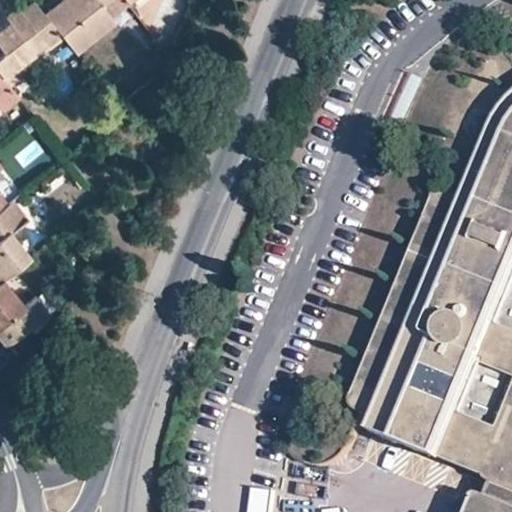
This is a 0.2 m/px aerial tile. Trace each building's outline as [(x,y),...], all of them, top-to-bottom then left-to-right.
[(43,12),(34,0),(31,0),(19,10),(6,20),(0,24),(0,76),(1,77),(19,63),(23,68),(63,37),(43,12)] [(100,6),(107,0),(57,0),(43,12),(63,37),(76,53),(114,23),(100,6)] [(127,4),(123,0),(107,0),(100,6),(114,23),(131,9),(127,4)] [(6,20),(19,10),(16,6),(4,16),(6,20)] [(162,38),(158,42),(161,46),(164,50),(168,46),(162,38)] [(158,42),(155,39),(151,42),(157,49),(161,46),(158,42)] [(167,62),(157,50),(143,62),(152,74),(167,62)] [(26,72),(23,68),(19,63),(1,77),(8,87),(26,72)] [(1,77),(0,76),(0,109),(2,111),(18,99),(8,87),(1,77)] [(354,406),(355,409),(357,412),(376,418),(372,432),(442,462),(443,460),(488,478),(490,483),(511,491),(511,102),(510,105),(499,123),(467,200),(446,192),(441,193),(437,196),(434,201),(356,394),(354,406)] [(25,217),(12,200),(7,204),(0,209),(0,277),(1,277),(29,255),(8,229),(25,217)] [(1,277),(0,277),(0,340),(2,344),(28,323),(18,311),(24,306),(1,277)] [(44,311),(35,298),(24,306),(18,311),(28,323),(44,311)] [(19,385),(9,388),(20,409),(28,401),(19,385)] [(511,511),(511,491),(490,483),(488,478),(474,511),(511,511)]
